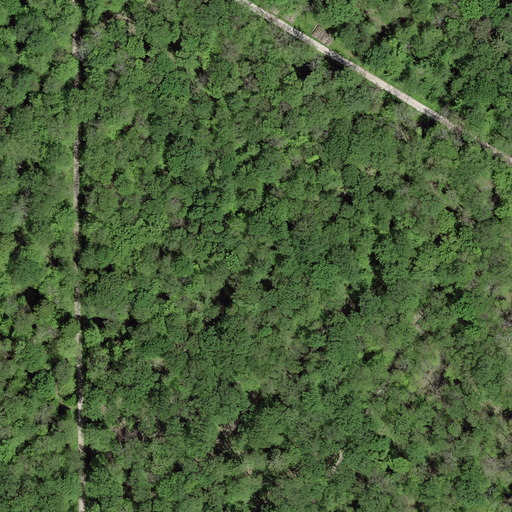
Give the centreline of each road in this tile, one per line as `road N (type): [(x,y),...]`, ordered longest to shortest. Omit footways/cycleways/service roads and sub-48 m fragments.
road 1 (track): [(83,511),(75,0)]
road 2 (track): [(308,511),(511,174)]
road 3 (track): [(511,164),(237,0)]
